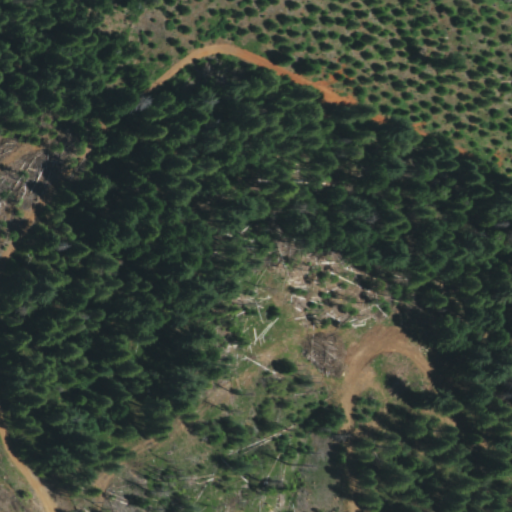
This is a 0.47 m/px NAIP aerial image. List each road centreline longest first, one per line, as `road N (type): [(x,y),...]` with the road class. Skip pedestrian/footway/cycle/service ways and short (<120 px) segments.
road 1 (track): [(3,511),(55,483),(0,354),(1,276),(34,226),(204,51),(291,76),(511,176)]
road 2 (track): [(511,464),(482,438),(436,371),(391,355),(361,371),(353,438),(359,511)]
